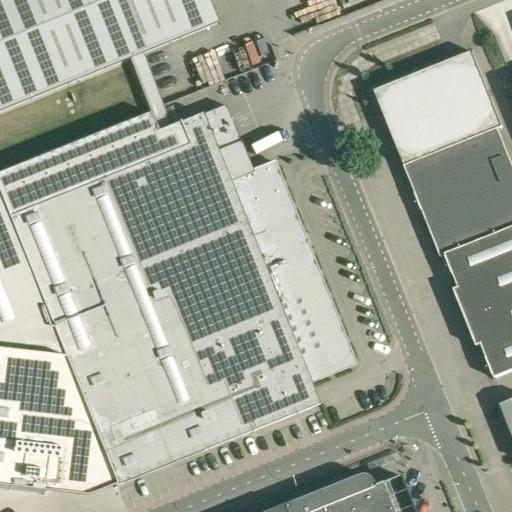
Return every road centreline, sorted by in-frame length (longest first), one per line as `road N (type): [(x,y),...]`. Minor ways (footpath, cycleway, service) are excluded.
road 1 (tertiary): [(435,406),(310,82),(319,59),(343,36)]
road 2 (tertiary): [(174,511),(435,406)]
